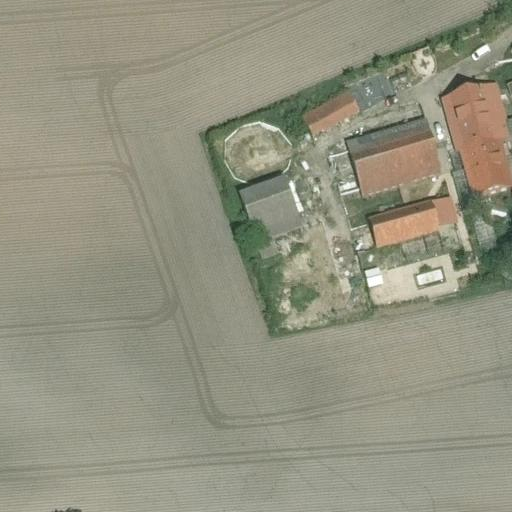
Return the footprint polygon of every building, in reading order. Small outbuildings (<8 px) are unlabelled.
[(442,100),(473,202),(511,190),(511,143),(495,85),(442,100)] [(303,122),(312,142),(351,124),(341,104),(303,122)] [(350,145),(365,199),(442,179),(428,125),(350,145)] [(240,204),(256,250),(300,234),(284,188),(240,204)] [(368,219),(378,255),(435,239),(425,204),(368,219)]
